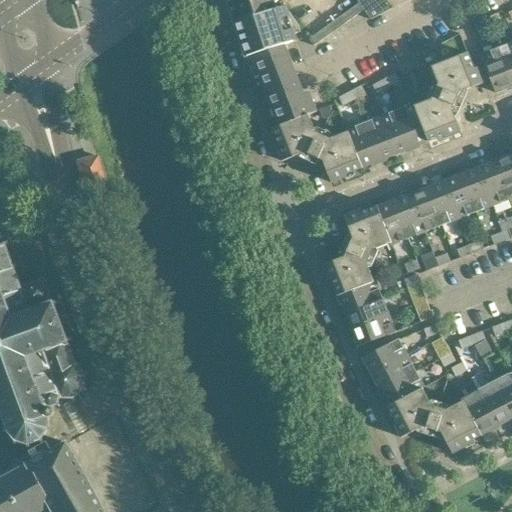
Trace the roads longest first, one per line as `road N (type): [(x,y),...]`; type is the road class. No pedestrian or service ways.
road 1 (tertiary): [(192,511),(131,383),(74,227),(34,74)]
road 2 (unclassified): [(403,511),(341,398),(276,233)]
road 3 (residential): [(276,233),(511,128)]
road 4 (residential): [(235,101),(445,0)]
road 5 (unclassified): [(276,233),(235,101)]
road 6 (tertiary): [(34,74),(138,0)]
